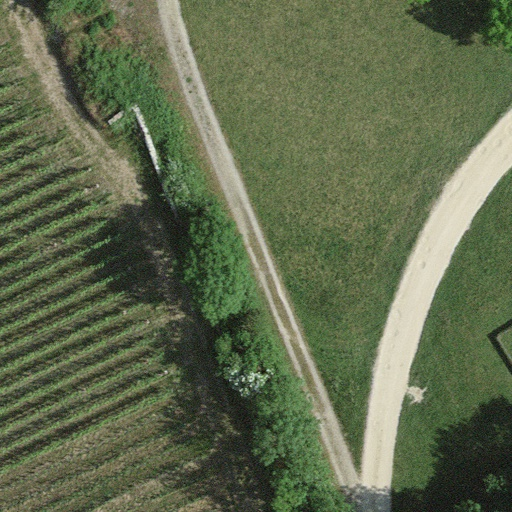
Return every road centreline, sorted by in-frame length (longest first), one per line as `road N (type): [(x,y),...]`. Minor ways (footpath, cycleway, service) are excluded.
road 1 (track): [(173,0),(215,149),(318,393),(348,511)]
road 2 (track): [(399,511),(421,308),(511,178)]
